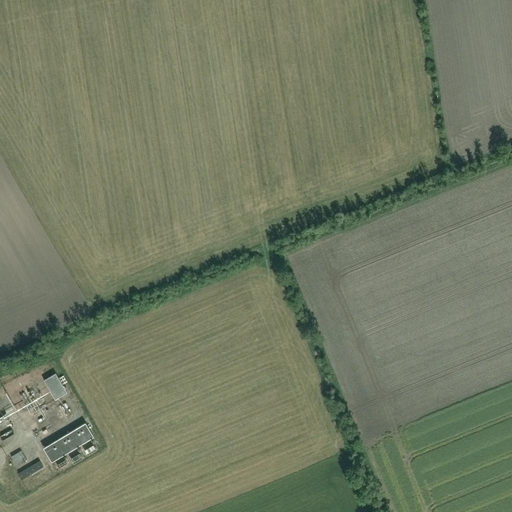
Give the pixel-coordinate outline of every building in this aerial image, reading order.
[(52,404),(67,397),(55,373),(40,380),(52,404)] [(0,421),(0,436),(11,431),(5,419),(0,421)] [(43,447),(52,465),(98,442),(89,425),(43,447)] [(9,457),(15,469),(26,463),(20,452),(9,457)] [(17,475),(22,483),(45,470),(41,463),(17,475)]
